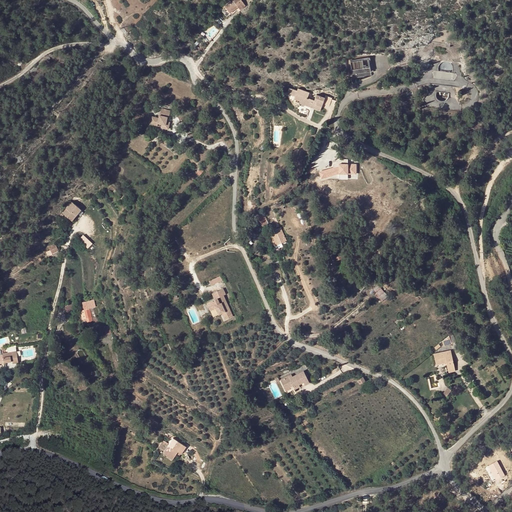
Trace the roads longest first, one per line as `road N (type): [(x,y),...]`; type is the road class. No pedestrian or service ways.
road 1 (tertiary): [(445,459),(410,395),(277,328),(233,227),(232,126),(186,62),(137,58),(71,0)]
road 2 (unclassified): [(511,355),(493,318),(459,197),(341,130),(341,105),(424,83)]
road 3 (tertiary): [(0,451),(58,456),(166,500),(258,511)]
road 4 (tertiary): [(307,511),(396,488),(440,465)]
